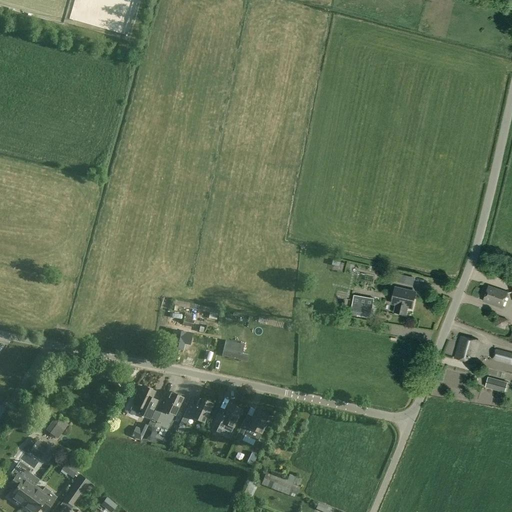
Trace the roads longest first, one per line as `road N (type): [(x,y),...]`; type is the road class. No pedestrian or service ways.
road 1 (unclassified): [(410,420),(0,334)]
road 2 (unclassified): [(410,420),(476,246),(511,93)]
